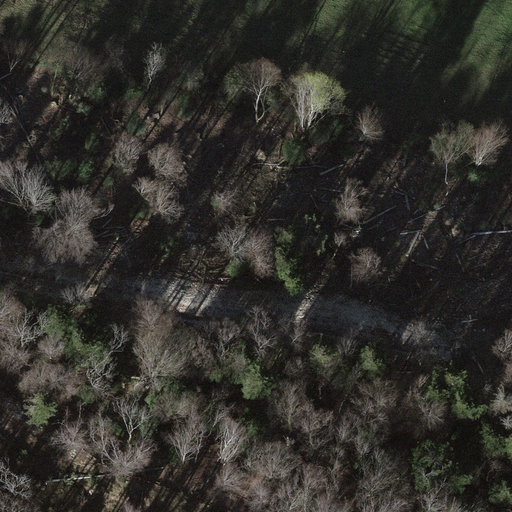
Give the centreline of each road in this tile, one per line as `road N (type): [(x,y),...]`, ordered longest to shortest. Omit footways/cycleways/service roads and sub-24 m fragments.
road 1 (track): [(0,272),(450,356)]
road 2 (track): [(0,412),(84,472),(167,511)]
